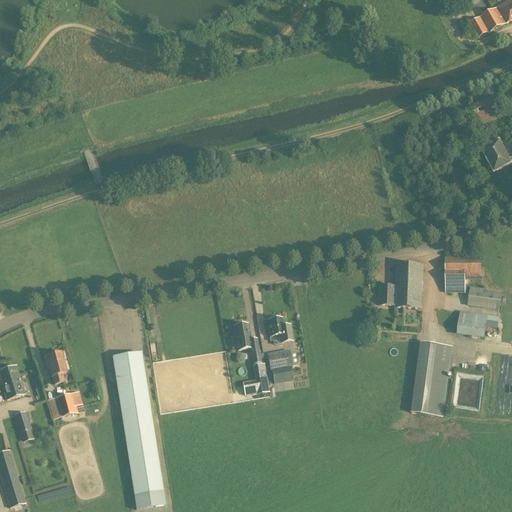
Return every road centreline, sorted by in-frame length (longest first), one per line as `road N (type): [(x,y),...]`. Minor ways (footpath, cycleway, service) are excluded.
road 1 (track): [(0,224),(99,190),(380,119),(511,66)]
road 2 (unclassified): [(0,327),(52,310),(437,248),(511,219)]
